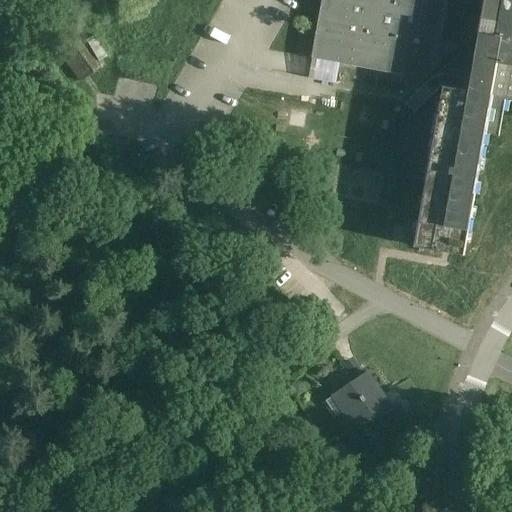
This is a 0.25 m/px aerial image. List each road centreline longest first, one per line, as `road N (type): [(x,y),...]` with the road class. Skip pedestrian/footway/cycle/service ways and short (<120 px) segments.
road 1 (unclassified): [(277,367),(349,328),(382,299),(487,353)]
road 2 (unclassified): [(456,435),(426,436),(360,511)]
